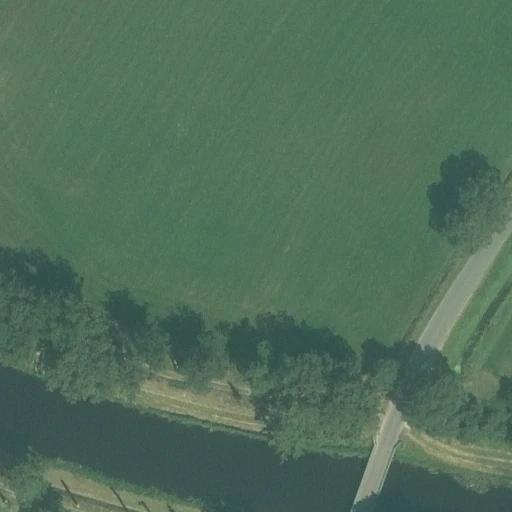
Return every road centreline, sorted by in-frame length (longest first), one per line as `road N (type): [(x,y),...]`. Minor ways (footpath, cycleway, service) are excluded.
road 1 (track): [(393,420),(154,369),(0,316)]
road 2 (unclassified): [(360,511),(416,362),(511,212)]
